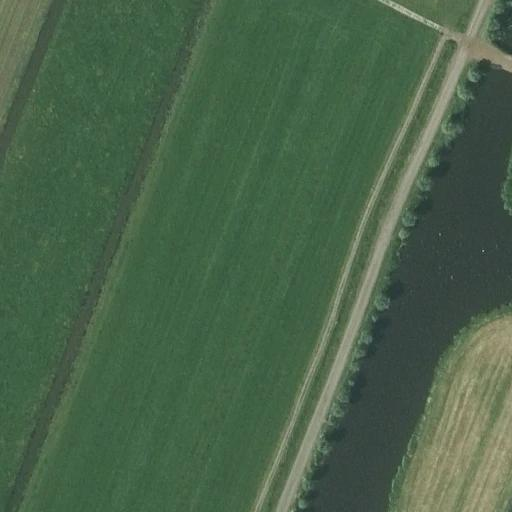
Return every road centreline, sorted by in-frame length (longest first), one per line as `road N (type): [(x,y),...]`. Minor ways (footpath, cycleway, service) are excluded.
road 1 (track): [(282,511),(483,0)]
road 2 (track): [(511,63),(380,0)]
